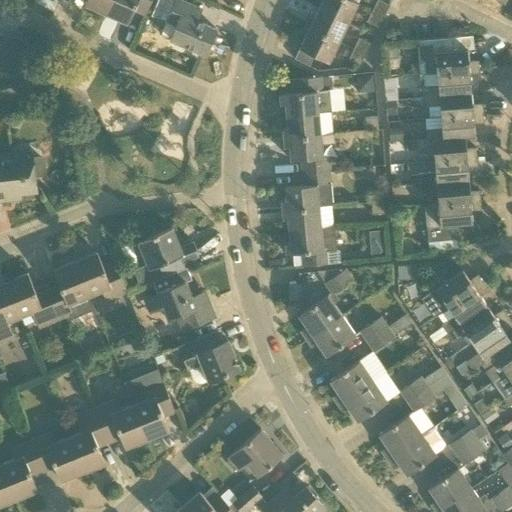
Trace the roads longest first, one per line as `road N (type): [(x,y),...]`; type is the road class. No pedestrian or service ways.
road 1 (residential): [(237,110),(0,0)]
road 2 (residential): [(0,249),(107,206),(235,197)]
road 3 (residential): [(120,511),(279,374)]
road 4 (residential): [(279,374),(242,266),(235,197)]
road 5 (residential): [(376,511),(304,424),(279,374)]
